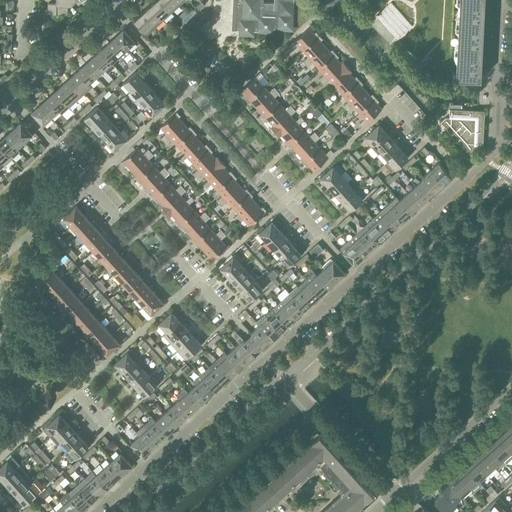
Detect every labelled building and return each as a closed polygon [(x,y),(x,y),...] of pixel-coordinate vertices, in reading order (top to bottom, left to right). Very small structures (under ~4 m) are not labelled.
[(48,3),(48,9),(45,9),(45,14),(68,15),(68,5),(72,5),(77,0),(56,0),(57,4),(48,3)] [(160,0),(154,0),(150,4),(163,19),(171,12),(160,0)] [(179,4),(175,0),(160,0),(171,12),(179,4)] [(236,9),(237,9),(237,12),(237,16),(232,16),(232,30),(239,31),(239,34),(254,35),(254,31),(273,32),(273,29),(293,29),(293,15),(293,0),(234,0),(234,7),(235,7),(235,8),(235,9),(236,9)] [(460,0),(457,77),(479,78),(482,79),(482,77),(479,77),(482,0),(460,0)] [(204,5),(202,2),(196,7),(199,10),(204,5)] [(380,20),(395,36),(397,39),(412,26),(391,2),(381,11),(378,14),(376,16),(380,20)] [(163,19),(150,4),(142,12),(155,26),(163,19)] [(194,9),(188,14),(191,17),(196,12),(194,9)] [(209,11),(195,24),(199,29),(214,16),(209,11)] [(147,34),(155,26),(142,12),(134,19),(147,34)] [(185,22),(191,17),(188,14),(183,19),(185,22)] [(178,23),(172,28),(175,32),(180,27),(178,23)] [(169,37),(175,32),(172,28),(166,33),(169,37)] [(297,44),(303,50),(319,35),(316,32),(314,33),(309,28),(289,46),(292,49),(297,44)] [(123,29),(115,36),(127,49),(135,42),(123,29)] [(323,39),(319,35),(303,50),(308,56),(304,61),(306,64),(326,46),(321,41),(323,39)] [(120,56),(122,59),(130,52),(127,49),(115,36),(108,43),(120,56)] [(161,44),(156,39),(153,41),(158,47),(161,44)] [(112,63),(120,56),(108,43),(100,50),(112,63)] [(313,62),(319,68),(335,53),(332,50),(331,51),(326,46),(306,64),(308,67),(313,62)] [(100,50),(93,57),(105,69),(108,73),(115,67),(112,63),(100,50)] [(148,56),(143,50),(140,53),(145,58),(148,56)] [(339,57),(335,53),(319,68),(325,74),(319,79),(322,82),(342,63),(337,58),(339,57)] [(105,69),(93,57),(85,64),(97,77),(105,69)] [(135,62),(130,67),(132,70),(138,65),(135,62)] [(343,62),(342,63),(322,82),(324,84),(330,80),(335,86),(350,73),(352,71),(343,62)] [(89,83),(97,77),(85,64),(78,71),(89,84),(89,83)] [(127,75),(132,70),(130,67),(124,72),(127,75)] [(70,78),(84,94),(92,87),(89,83),(89,84),(78,71),(70,78)] [(123,83),(131,91),(143,79),(136,71),(123,83)] [(247,101),(264,85),(258,79),(263,75),(261,72),(241,90),(246,95),(244,97),(247,101)] [(355,78),(350,73),(335,86),(330,90),(332,93),(337,89),(343,95),(359,80),(356,76),(355,78)] [(296,80),(300,85),(305,81),(302,78),(301,76),(296,80)] [(77,100),(84,94),(70,78),(63,84),(77,100)] [(138,99),(150,87),(143,79),(131,91),(138,99)] [(112,89),(117,83),(115,80),(109,86),(112,89)] [(363,84),(359,80),(343,95),(349,101),(344,106),(346,108),(366,90),(361,85),(363,84)] [(55,91),(69,107),(77,100),(63,84),(55,91)] [(252,103),(257,108),(277,90),(274,87),(270,92),(264,85),(247,101),(251,104),(252,103)] [(158,96),(150,87),(138,99),(145,107),(158,96)] [(105,89),(99,95),(102,98),(108,92),(105,89)] [(263,118),(280,103),(275,97),(279,93),(277,90),(257,108),(262,113),(260,115),(263,118)] [(359,113),(375,98),(372,94),(371,96),(366,90),(346,108),(349,111),(354,107),(359,113)] [(47,98),(59,111),(62,114),(69,107),(55,91),(47,98)] [(112,103),(116,100),(111,94),(107,97),(112,103)] [(158,96),(145,107),(153,115),(165,104),(158,96)] [(51,118),(59,111),(47,98),(40,105),(51,118)] [(379,101),(375,98),(359,113),(365,119),(360,124),(363,126),(382,108),(377,103),(379,101)] [(90,103),(84,108),(87,111),(92,106),(90,103)] [(268,121),(273,126),(293,108),(291,105),(286,110),(280,103),(263,118),(267,122),(268,121)] [(40,105),(32,112),(44,125),(51,118),(40,105)] [(85,118),(92,126),(104,114),(97,106),(85,118)] [(134,112),(129,106),(126,109),(131,115),(134,112)] [(78,113),(81,116),(87,111),(84,108),(78,113)] [(281,135),(296,121),(291,115),(295,111),(293,108),(273,126),(271,127),(280,137),(281,135)] [(446,117),(441,122),(452,134),(454,132),(460,139),(458,141),(469,153),(474,148),(475,145),(483,146),(485,110),(450,109),(449,117),(446,117)] [(129,117),(124,111),(120,114),(126,120),(129,117)] [(161,138),(164,141),(183,123),(179,117),(180,116),(177,112),(161,127),(166,133),(161,138)] [(99,133),(112,122),(104,114),(92,126),(99,133)] [(137,115),(134,118),(138,123),(142,120),(137,115)] [(77,120),(74,117),(69,122),(72,125),(77,120)] [(284,142),(287,145),(304,130),(299,124),(303,120),(301,117),(296,121),(281,135),(286,140),(284,142)] [(136,125),(131,120),(128,123),(133,128),(136,125)] [(21,121),(13,129),(25,142),(33,135),(21,121)] [(66,130),(72,125),(69,122),(63,127),(66,130)] [(119,131),(112,122),(99,133),(107,142),(119,131)] [(188,128),(183,123),(164,141),(166,143),(171,139),(177,145),(193,130),(190,127),(188,128)] [(371,146),(374,144),(386,133),(379,125),(364,138),(371,146)] [(25,142),(13,129),(6,135),(18,149),(25,142)] [(177,156),(180,158),(200,140),(195,135),(196,134),(193,130),(177,145),(182,151),(177,156)] [(293,147),(297,152),(317,134),(315,132),(310,136),(304,130),(287,145),(291,149),(293,147)] [(59,136),(54,131),(51,134),(56,139),(59,136)] [(119,131),(107,142),(114,150),(127,139),(119,131)] [(393,141),(386,133),(374,144),(371,146),(379,154),(381,152),(393,141)] [(301,160),(304,163),(320,148),(315,142),(319,137),(317,134),(297,152),(302,158),(301,160)] [(18,149),(6,135),(0,140),(0,144),(13,159),(20,152),(18,149)] [(205,146),(200,140),(180,158),(182,161),(187,157),(193,163),(209,148),(206,144),(205,146)] [(381,152),(388,160),(401,149),(393,141),(381,152)] [(46,148),(41,143),(38,146),(43,151),(46,148)] [(0,159),(5,165),(13,159),(0,144),(0,159)] [(144,154),(138,148),(121,163),(125,166),(127,165),(131,170),(151,152),(149,151),(148,149),(144,154)] [(193,174),(196,176),(216,158),(211,153),(213,152),(209,148),(193,163),(198,169),(193,174)] [(326,154),(320,148),(304,163),(307,167),(309,165),(314,171),(333,152),(331,150),(326,154)] [(388,160),(395,168),(408,157),(401,149),(388,160)] [(53,156),(49,152),(45,156),(49,160),(53,156)] [(134,177),(137,180),(154,165),(148,160),(153,155),(151,152),(131,170),(136,175),(134,177)] [(36,158),(33,154),(27,159),(30,163),(36,158)] [(217,156),(216,158),(196,176),(198,179),(203,174),(209,180),(224,167),(226,166),(217,156)] [(24,168),(30,163),(27,159),(22,164),(24,168)] [(411,164),(409,161),(403,166),(406,169),(411,164)] [(431,170),(444,184),(452,177),(439,162),(431,170)] [(147,188),(167,170),(164,167),(160,172),(154,165),(137,180),(141,184),(143,183),(147,188)] [(321,177),(328,185),(340,174),(333,166),(321,177)] [(212,183),(217,189),(233,175),(230,171),(229,172),(224,167),(209,180),(204,185),(206,188),(212,183)] [(20,171),(18,168),(12,173),(15,176),(20,171)] [(150,195),(154,198),(170,183),(165,177),(170,173),(167,170),(147,188),(152,193),(150,195)] [(436,191),(435,191),(435,192),(444,184),(431,170),(422,177),(424,179),(424,178),(436,191)] [(393,176),(395,179),(401,174),(398,171),(393,176)] [(9,181),(15,176),(12,173),(7,178),(9,181)] [(348,182),(340,174),(328,185),(335,193),(348,182)] [(237,178),(233,175),(217,189),(223,196),(218,200),(220,203),(240,185),(235,180),(237,178)] [(374,178),(373,179),(370,176),(366,180),(369,183),(371,181),(376,186),(379,183),(374,178)] [(390,184),(395,179),(393,176),(387,181),(390,184)] [(424,178),(424,179),(416,186),(427,198),(435,191),(436,191),(424,178)] [(335,193),(342,201),(358,187),(351,179),(348,182),(335,193)] [(163,206),(183,188),(181,185),(176,190),(170,183),(154,198),(157,202),(159,200),(163,205),(163,206)] [(228,201),(233,207),(250,192),(246,189),(245,190),(240,185),(220,203),(223,206),(228,201)] [(379,193),(382,196),(387,191),(385,188),(382,185),(377,190),(379,193)] [(427,198),(416,186),(408,193),(419,205),(427,198)] [(350,209),(362,198),(363,198),(366,195),(358,187),(342,201),(350,209)] [(170,216),(172,215),(171,214),(186,201),(181,195),(186,191),(183,188),(163,206),(163,205),(161,207),(170,216)] [(379,193),(377,190),(371,195),(374,198),(379,193)] [(253,196),(250,192),(233,207),(239,213),(234,218),(236,221),(256,203),(251,197),(253,196)] [(408,193),(400,200),(411,212),(419,205),(408,193)] [(178,225),(194,210),(189,204),(194,200),(191,197),(186,201),(171,214),(172,215),(176,220),(175,221),(178,225)] [(411,212),(400,200),(397,197),(389,204),(403,220),(411,212)] [(360,205),(363,208),(369,203),(366,200),(360,205)] [(261,208),(256,203),(236,221),(239,224),(244,219),(249,225),(266,210),(263,207),(261,208)] [(384,215),(395,227),(403,220),(389,204),(381,211),(384,215)] [(71,225),(83,214),(76,206),(64,217),(71,225)] [(183,227),(188,232),(207,214),(205,212),(200,216),(194,210),(178,225),(181,229),(183,227)] [(91,222),(83,214),(71,225),(78,233),(91,222)] [(194,243),(210,228),(205,222),(210,217),(207,214),(188,232),(193,238),(191,239),(194,243)] [(344,219),(347,223),(352,217),(350,214),(344,219)] [(376,222),(387,235),(395,227),(384,215),(376,222)] [(387,235),(376,222),(373,218),(365,226),(379,242),(387,235)] [(98,230),(91,222),(78,233),(86,241),(98,230)] [(259,233),(267,241),(279,230),(272,222),(259,233)] [(379,242),(365,226),(356,233),(371,249),(379,242)] [(199,245),(204,250),(223,232),(221,230),(216,234),(210,228),(194,243),(197,246),(199,245)] [(105,238),(98,230),(86,241),(93,249),(105,238)] [(267,241),(274,249),(286,238),(279,230),(267,241)] [(331,231),(328,234),(333,240),(336,237),(331,231)] [(226,235),(223,232),(204,250),(208,255),(207,257),(210,261),(212,259),(227,246),(221,239),(226,235)] [(356,233),(348,240),(363,257),(371,249),(356,233)] [(112,246),(105,238),(93,249),(100,257),(112,246)] [(274,249),(281,257),(294,246),(286,238),(274,249)] [(363,257),(348,240),(340,248),(341,248),(339,250),(342,253),(343,252),(354,264),(363,257)] [(310,251),(315,257),(323,249),(318,243),(310,251)] [(120,254),(112,246),(100,257),(107,265),(120,254)] [(281,257),(289,265),(301,254),(294,246),(281,257)] [(252,254),(247,248),(244,251),(249,257),(252,254)] [(127,262),(120,254),(107,265),(115,274),(127,262)] [(221,268),(228,276),(241,264),(233,256),(221,268)] [(270,262),(265,257),(262,259),(267,265),(270,262)] [(299,266),(304,261),(302,258),(296,263),(299,266)] [(333,261),(325,268),(336,281),(345,273),(333,261)] [(134,270),(127,262),(115,274),(122,282),(134,270)] [(265,267),(259,262),(256,264),(262,270),(265,267)] [(228,276),(235,284),(248,272),(241,264),(228,276)] [(336,281),(325,268),(317,275),(328,288),(336,281)] [(41,281),(48,289),(60,278),(53,270),(41,281)] [(142,278),(134,270),(122,282),(129,290),(142,278)] [(235,284),(242,292),(255,280),(248,272),(235,284)] [(276,277),(271,272),(268,274),(273,280),(276,277)] [(320,295),(328,288),(317,275),(314,272),(306,279),(320,295)] [(283,281),(288,276),(285,273),(280,278),(283,281)] [(55,297),(68,286),(60,278),(48,289),(55,297)] [(142,278),(129,290),(136,298),(149,286),(142,278)] [(320,295),(306,279),(298,286),(297,286),(312,302),(320,295)] [(242,292),(250,300),(262,289),(255,280),(242,292)] [(55,297),(63,305),(75,294),(68,286),(55,297)] [(149,286),(136,298),(144,306),(156,294),(149,286)] [(297,286),(289,293),(304,310),(312,302),(297,286)] [(296,317),(304,310),(289,293),(281,300),(296,317)] [(63,305),(70,313),(82,302),(75,294),(63,305)] [(164,303),(156,294),(144,306),(151,314),(164,303)] [(288,324),(296,317),(281,300),(273,308),(277,312),(288,324)] [(70,313),(77,321),(90,310),(82,302),(70,313)] [(268,317),(269,319),(280,331),(288,324),(277,312),(273,308),(265,315),(267,317),(268,317)] [(238,315),(243,321),(250,314),(245,309),(238,315)] [(77,321),(84,330),(97,318),(90,310),(77,321)] [(159,323),(167,331),(179,320),(172,312),(159,323)] [(259,325),(272,339),(280,331),(269,319),(268,317),(267,317),(265,315),(265,314),(256,322),(259,325)] [(84,330),(92,338),(104,327),(97,318),(84,330)] [(163,335),(170,342),(186,328),(179,320),(167,331),(163,335)] [(252,334),(248,337),(260,350),(272,339),(259,325),(251,332),(252,334)] [(92,338),(99,346),(112,335),(104,327),(92,338)] [(170,342),(177,351),(194,336),(186,328),(170,342)] [(112,335),(99,346),(107,354),(119,343),(112,335)] [(150,336),(147,339),(152,345),(155,342),(150,336)] [(201,344),(194,336),(177,351),(185,359),(189,356),(201,344)] [(243,339),(235,347),(248,361),(260,350),(248,337),(244,340),(243,339)] [(216,341),(213,338),(207,343),(210,346),(216,341)] [(149,347),(145,341),(141,344),(146,349),(149,347)] [(240,368),(248,361),(235,347),(227,354),(228,355),(240,368)] [(138,357),(131,349),(115,363),(122,371),(138,357)] [(162,350),(159,352),(164,358),(167,355),(162,350)] [(231,375),(240,368),(228,355),(227,354),(225,352),(217,359),(231,375)] [(199,356),(197,353),(191,358),(194,361),(199,356)] [(159,363),(162,360),(156,355),(153,357),(159,363)] [(145,365),(138,357),(122,371),(129,379),(142,368),(145,365)] [(209,367),(212,370),(223,383),(231,375),(217,359),(209,367)] [(186,363),(180,368),(183,371),(189,366),(186,363)] [(173,370),(168,364),(165,367),(170,373),(173,370)] [(142,368),(129,379),(137,387),(149,376),(142,368)] [(212,370),(204,377),(215,390),(223,383),(212,370)] [(154,372),(149,376),(137,387),(145,396),(162,380),(154,372)] [(215,390),(204,377),(201,374),(193,381),(196,385),(207,397),(215,390)] [(162,390),(167,385),(164,382),(159,387),(162,390)] [(196,385),(188,392),(199,405),(207,397),(196,385)] [(191,412),(199,405),(188,392),(184,388),(176,395),(180,399),(191,412)] [(148,397),(143,402),(145,405),(151,400),(148,397)] [(183,419),(191,412),(180,399),(172,406),(183,419)] [(132,411),(135,414),(141,409),(138,406),(132,411)] [(175,426),(183,419),(172,406),(164,414),(175,426)] [(135,414),(132,411),(127,416),(130,419),(135,414)] [(43,429),(50,437),(51,436),(67,421),(59,413),(43,429)] [(167,434),(175,426),(164,414),(156,421),(167,434)] [(159,441),(167,434),(156,421),(152,417),(144,424),(159,441)] [(61,441),(74,429),(67,421),(51,436),(52,438),(50,439),(53,442),(55,440),(58,444),(61,441)] [(151,448),(159,441),(144,424),(136,432),(139,436),(140,436),(151,448)] [(61,441),(68,449),(81,437),(74,429),(61,441)] [(511,450),(511,437),(506,431),(498,438),(511,452),(511,450)] [(252,497),(243,505),(249,511),(264,511),(265,511),(326,456),(328,458),(326,460),(324,462),(321,465),(322,466),(325,469),(321,472),(321,473),(320,473),(320,474),(321,475),(321,476),(327,483),(346,466),(347,465),(336,453),(335,452),(334,453),(333,454),(331,452),(333,450),(320,435),(312,443),(303,451),(295,458),(286,466),(278,474),(269,482),(261,489),(252,497)] [(105,436),(102,439),(107,444),(110,441),(105,436)] [(151,448),(140,436),(139,436),(132,443),(143,455),(151,448)] [(89,446),(81,437),(68,449),(64,453),(72,462),(89,446)] [(511,457),(511,453),(511,452),(498,438),(490,445),(503,459),(506,463),(511,457)] [(39,447),(34,441),(31,444),(36,450),(39,447)] [(94,445),(89,451),(91,454),(97,448),(94,445)] [(506,463),(503,459),(490,445),(482,452),(495,466),(498,470),(506,463)] [(30,454),(34,452),(29,446),(25,449),(30,454)] [(495,466),(482,452),(474,460),(487,474),(495,466)] [(120,453),(112,460),(123,473),(132,465),(120,453)] [(46,454),(43,457),(48,463),(51,460),(46,454)] [(0,466),(0,476),(2,479),(19,464),(12,456),(0,466)] [(46,465),(40,459),(37,462),(43,468),(46,465)] [(78,460),(73,465),(75,468),(81,463),(78,460)] [(104,467),(115,480),(123,473),(112,460),(104,467)] [(487,474),(474,460),(466,467),(479,481),(487,474)] [(10,487),(26,473),(19,465),(19,464),(2,479),(10,487)] [(354,511),(357,510),(365,502),(374,494),(361,480),(359,482),(356,480),(358,479),(359,478),(358,477),(347,465),(346,466),(327,483),(333,489),(334,490),(335,490),(336,490),(337,490),(338,490),(341,487),(344,490),(344,491),(348,488),(350,486),(352,484),(354,487),(325,511),(354,511)] [(52,469),(49,467),(43,472),(51,480),(57,475),(52,469)] [(96,475),(107,487),(115,480),(104,467),(96,475)] [(479,481),(466,467),(458,474),(471,488),(479,481)] [(85,478),(99,495),(107,487),(96,475),(93,471),(85,478)] [(26,473),(10,487),(17,495),(33,481),(26,473)] [(471,488),(458,474),(450,482),(463,496),(471,488)] [(62,475),(57,480),(59,483),(65,478),(62,475)] [(77,485),(92,501),(99,495),(85,478),(77,485)] [(51,490),(59,483),(57,480),(51,484),(48,487),(51,490)] [(33,481),(17,495),(25,504),(41,489),(34,481),(33,481)] [(455,502),(462,496),(463,496),(450,482),(442,489),(443,491),(444,492),(445,492),(455,502)] [(69,493),(72,497),(83,509),(92,501),(77,485),(69,493)] [(43,497),(51,490),(48,487),(46,489),(41,494),(43,497)] [(435,498),(448,511),(457,503),(455,502),(445,492),(444,492),(443,491),(435,498)] [(64,504),(71,511),(80,511),(83,509),(72,497),(69,493),(68,492),(60,500),(64,504)] [(38,502),(43,497),(41,494),(35,499),(38,502)] [(483,511),(498,511),(503,508),(506,504),(499,496),(490,505),(488,506),(483,511)]
